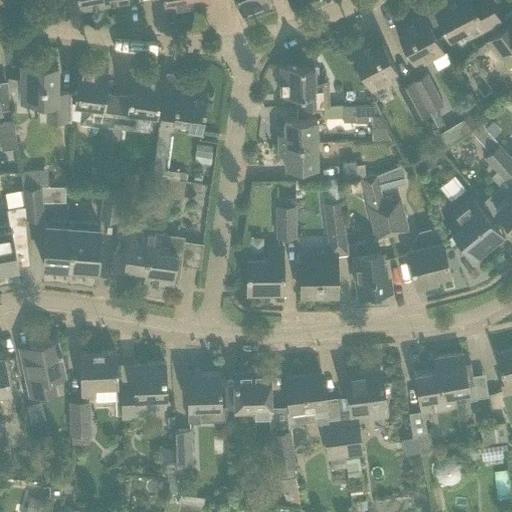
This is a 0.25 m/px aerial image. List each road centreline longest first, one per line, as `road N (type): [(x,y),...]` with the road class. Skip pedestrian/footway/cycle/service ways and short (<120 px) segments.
road 1 (residential): [(511,293),(486,310),(414,327),(209,329)]
road 2 (residential): [(209,329),(244,43)]
road 3 (residential): [(244,43),(165,45),(0,28)]
road 4 (residential): [(209,329),(51,299),(0,303)]
road 5 (residential): [(358,0),(244,43)]
